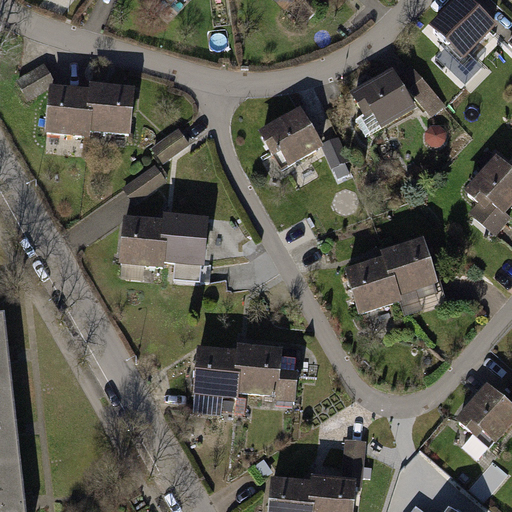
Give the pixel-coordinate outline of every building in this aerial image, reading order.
[(160,0),(172,9),(179,0),(160,0)] [(469,0),(435,39),(468,67),(501,29),(469,0)] [(410,63),(366,89),(387,127),(432,101),(410,63)] [(91,94),(88,133),(129,136),(132,91),(92,88),(91,94)] [(88,133),(91,94),(53,90),(49,133),(88,136),(88,133)] [(305,118),(269,136),(287,172),(324,153),(305,118)] [(154,149),(165,166),(193,147),(182,130),(154,149)] [(511,166),(497,154),(462,195),(476,206),(466,216),(494,240),(510,221),(504,217),(511,207),(511,166)] [(137,206),(170,184),(159,166),(125,188),(137,206)] [(166,224),(163,263),(203,266),(207,221),(167,218),(166,224)] [(163,263),(166,224),(127,221),(124,264),(163,267),(163,263)] [(431,293),(416,247),(382,257),(397,304),(431,293)] [(397,304),(382,257),(349,268),(363,314),(397,304)] [(0,388),(11,387),(3,318),(0,317),(0,388)] [(241,356),(237,395),(278,398),(281,353),(241,350),(241,356)] [(237,395),(241,356),(202,353),(198,396),(237,399),(237,395)] [(511,405),(487,385),(454,424),(486,452),(511,422),(511,405)] [(11,387),(0,388),(0,474),(21,472),(11,387)] [(348,439),(345,475),(367,477),(370,441),(348,439)] [(25,511),(21,472),(0,474),(0,511),(25,511)] [(314,486),(312,511),(352,511),(355,484),(315,481),(314,486)] [(312,511),(314,486),(275,483),(273,511),(312,511)]
